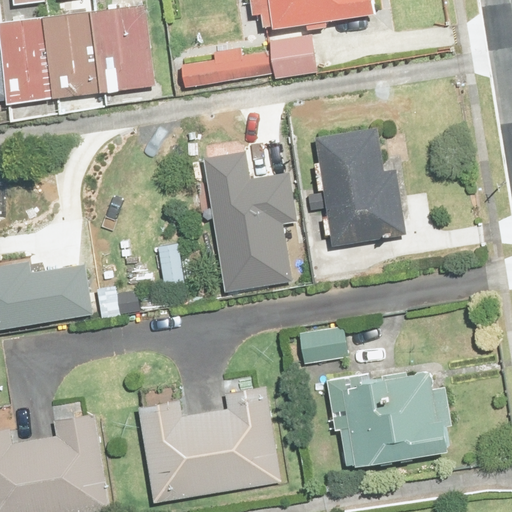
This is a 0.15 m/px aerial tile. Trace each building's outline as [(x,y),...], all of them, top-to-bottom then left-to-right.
[(279,29),(377,11),(375,0),(253,0),(257,16),(276,12),(279,29)] [(94,12),(104,93),(156,87),(146,6),(94,12)] [(45,18),(54,99),(104,93),(94,12),(45,18)] [(54,99),(45,18),(3,23),(13,104),(54,99)] [(272,42),(278,78),(320,71),(314,35),(272,42)] [(242,50),(218,53),(219,62),(184,68),(187,89),(273,75),(270,54),(243,58),(242,50)] [(315,164),(320,192),(328,190),(332,215),(325,216),(329,237),(335,236),(337,247),(412,235),(400,168),(386,171),(378,126),(319,136),(323,162),(315,164)] [(0,309),(8,309),(8,305),(61,306),(62,247),(27,246),(29,170),(0,169),(0,309)] [(312,243),(261,252),(266,281),(317,272),(312,243)] [(345,327),(302,333),(306,360),(349,354),(345,327)] [(344,426),(350,467),(454,451),(449,419),(439,420),(432,374),(346,387),(352,424),(344,426)] [(182,398),(141,405),(156,501),(285,480),(270,384),(226,391),(229,409),(185,416),(182,398)] [(13,424),(0,426),(0,511),(90,511),(113,508),(98,411),(56,417),(59,435),(16,442),(13,424)]
